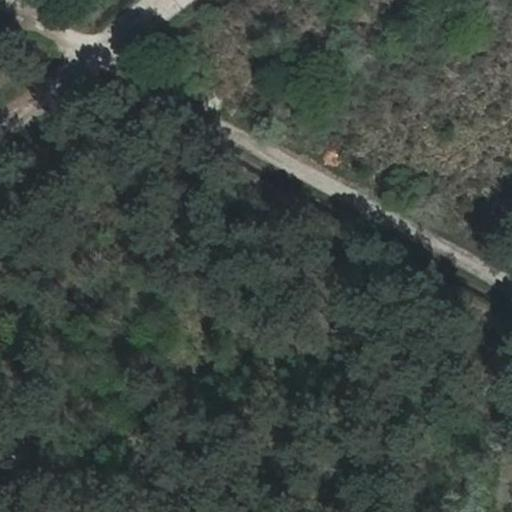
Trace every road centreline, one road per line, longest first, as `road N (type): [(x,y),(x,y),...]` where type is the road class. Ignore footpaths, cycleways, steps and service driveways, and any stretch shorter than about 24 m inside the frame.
road 1 (track): [(97,63),(511,269)]
road 2 (track): [(0,136),(181,0)]
